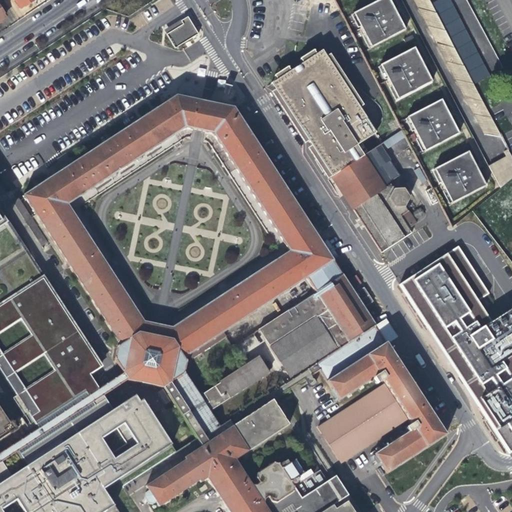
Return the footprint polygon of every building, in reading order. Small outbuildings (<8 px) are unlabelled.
[(23,6),(31,1),(30,0),(14,0),(20,8),(23,6)] [(384,0),(355,16),(372,49),(405,31),(397,16),(388,0),(384,0)] [(413,0),(485,137),(502,139),(500,136),(474,85),(432,5),(429,0),(413,0)] [(447,0),(441,0),(432,5),(474,85),(488,77),(447,0)] [(189,16),(164,28),(173,47),(198,35),(189,16)] [(307,148),(327,179),(331,177),(364,156),(357,145),(375,133),(359,108),(363,105),(330,54),(320,61),(313,51),(300,59),(302,63),(290,71),(287,67),(274,76),(281,86),(271,93),(304,144),(308,142),(311,146),(307,148)] [(382,68),(399,101),(432,84),(424,69),(415,51),(382,68)] [(216,99),(231,103),(234,89),(232,85),(226,83),(223,87),(222,92),(218,91),(216,99)] [(205,103),(175,97),(23,196),(120,345),(115,349),(114,360),(122,373),(98,389),(103,395),(126,381),(163,389),(201,448),(183,459),(185,461),(145,488),(147,492),(144,494),(143,499),(147,505),(152,506),(155,504),(158,509),(199,482),(200,484),(207,480),(227,511),(358,511),(348,497),(335,476),(301,498),(294,487),(298,484),(297,483),(299,481),(297,479),(303,475),(294,461),(286,466),(284,464),(280,467),(278,465),(274,464),(257,474),(256,479),(259,484),(256,486),(251,485),(251,484),(251,483),(250,484),(235,461),(289,426),(273,402),(320,372),(339,401),(378,375),(395,401),(394,402),(383,386),(317,429),(340,466),(407,421),(397,407),(399,406),(414,429),(374,455),(387,474),(446,436),(383,339),(375,327),(374,326),(375,326),(364,308),(373,302),(364,288),(354,294),(352,290),(346,281),(233,109),(205,103)] [(409,120),(426,153),(460,136),(452,121),(442,103),(409,120)] [(402,131),(390,139),(393,144),(405,136),(402,131)] [(383,146),(327,179),(380,258),(413,236),(411,233),(425,224),(416,212),(404,219),(398,206),(408,205),(412,196),(407,187),(395,186),(390,197),(378,170),(392,162),(383,146)] [(511,179),(511,159),(509,153),(505,155),(507,160),(489,169),(500,189),(511,179)] [(437,172),(454,205),(487,188),(478,171),(470,155),(437,172)] [(11,205),(40,248),(46,244),(17,201),(11,205)] [(0,213),(0,263),(23,250),(0,213)] [(462,245),(398,286),(481,414),(507,454),(511,450),(511,307),(493,319),(481,300),(493,293),(462,245)] [(117,511),(103,489),(171,445),(169,442),(172,439),(169,434),(166,436),(142,400),(139,402),(136,398),(132,397),(113,410),(103,395),(98,389),(89,375),(100,369),(33,265),(23,250),(0,263),(0,369),(38,428),(0,452),(0,511),(117,511)] [(356,275),(346,281),(352,290),(361,283),(356,275)] [(375,327),(383,339),(393,333),(385,320),(375,327)] [(0,440),(16,429),(0,404),(0,440)]
